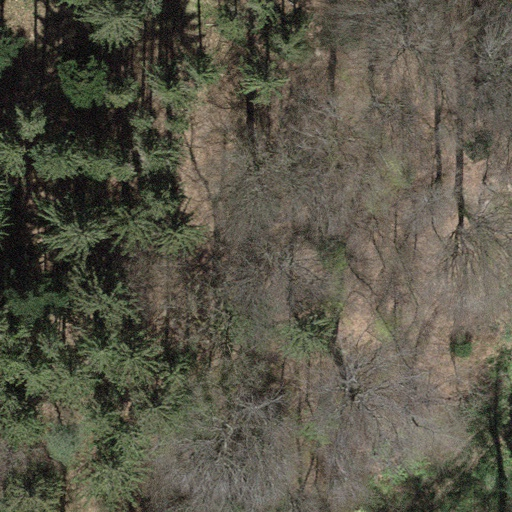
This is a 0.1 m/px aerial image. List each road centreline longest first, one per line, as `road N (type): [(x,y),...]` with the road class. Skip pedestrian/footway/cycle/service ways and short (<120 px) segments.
road 1 (track): [(117,0),(96,115),(22,223),(0,229)]
road 2 (track): [(411,511),(511,395)]
